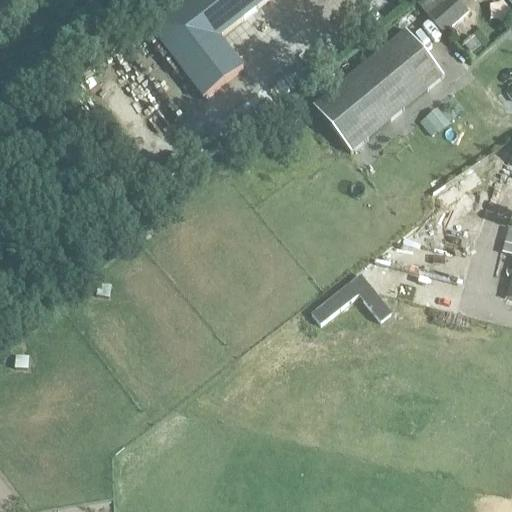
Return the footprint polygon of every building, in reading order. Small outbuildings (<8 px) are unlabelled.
[(187,0),(148,31),(159,45),(203,102),(244,70),(221,40),(272,0),(187,0)] [(444,34),(469,13),(465,9),(457,0),(419,0),(417,2),(444,34)] [(461,54),(484,39),(476,26),(453,42),(461,54)] [(313,109),(349,153),(425,95),(443,80),(405,33),(313,109)] [(301,212),(319,213),(320,200),(302,199),(301,212)] [(511,230),(508,230),(501,254),(511,257),(511,276),(506,301),(511,302),(511,230)] [(360,278),(311,317),(320,329),(359,299),(380,326),(392,317),(360,278)] [(103,300),(103,312),(116,313),(117,301),(103,300)]
